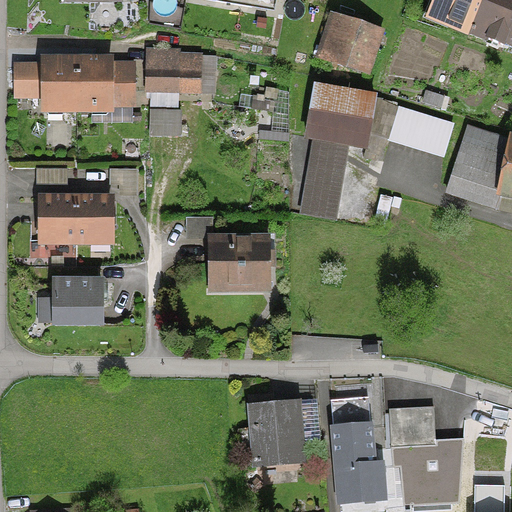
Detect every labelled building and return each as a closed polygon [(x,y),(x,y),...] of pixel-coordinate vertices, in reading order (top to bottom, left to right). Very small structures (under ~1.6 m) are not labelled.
[(445,27),(467,36),(481,0),(436,0),(433,7),(450,14),(445,27)] [(504,42),(511,45),(511,0),(481,0),(467,36),(468,36),(469,34),(502,48),(504,42)] [(366,76),(380,32),(331,15),(317,60),(366,76)] [(178,56),(178,52),(152,52),(151,68),(144,68),(143,93),(198,95),(199,56),(178,56)] [(75,112),(75,62),(46,62),(41,67),(41,68),(15,68),(15,97),(42,97),(42,107),(56,107),(61,112),(75,112)] [(104,62),(75,62),(75,112),(90,112),(95,107),(131,107),(131,66),(108,66),(104,62)] [(307,217),(333,222),(347,143),(365,146),(373,101),(313,90),(305,135),(313,137),(306,177),(313,178),(307,217)] [(441,98),(425,93),(422,104),(438,109),(441,98)] [(373,101),(365,146),(362,160),(373,161),(387,141),(397,111),(373,101)] [(397,111),(387,141),(442,157),(451,127),(397,111)] [(510,144),(466,130),(445,194),(495,211),(500,194),(511,197),(511,142),(510,144)] [(65,172),(35,172),(35,186),(65,186),(65,172)] [(119,186),(119,197),(133,197),(133,172),(109,172),(109,186),(119,186)] [(74,243),(74,202),(40,202),(40,243),(74,243)] [(109,202),(74,202),(74,243),(109,243),(109,202)] [(211,219),(184,219),(184,241),(207,241),(211,241),(211,219)] [(211,241),(207,241),(208,291),(268,290),(267,240),(211,241)] [(52,324),(100,324),(100,283),(52,283),(52,324)] [(367,399),(334,402),(341,500),(385,497),(382,464),(372,465),(367,399)] [(313,438),(310,405),(250,410),(254,465),(300,461),(298,439),(313,438)] [(432,408),(392,410),(395,464),(402,464),(406,502),(457,500),(460,441),(433,443),(432,408)] [(254,482),(248,487),(253,492),(259,487),(254,482)] [(503,511),(504,486),(474,486),(473,511),(503,511)]
